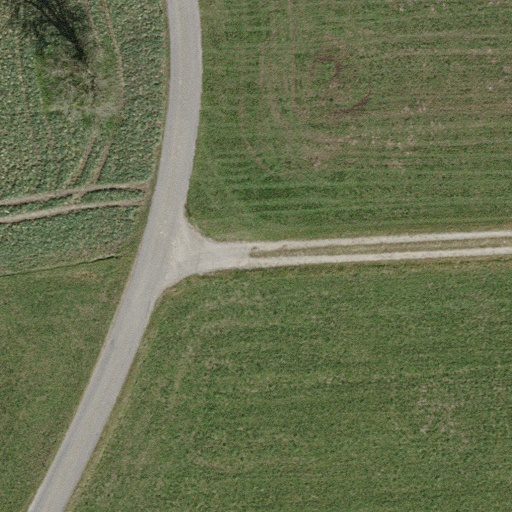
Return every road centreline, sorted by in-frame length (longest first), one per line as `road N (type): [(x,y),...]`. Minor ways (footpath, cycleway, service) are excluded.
road 1 (tertiary): [(178,0),(177,112),(156,264),(47,511)]
road 2 (track): [(156,264),(511,248)]
